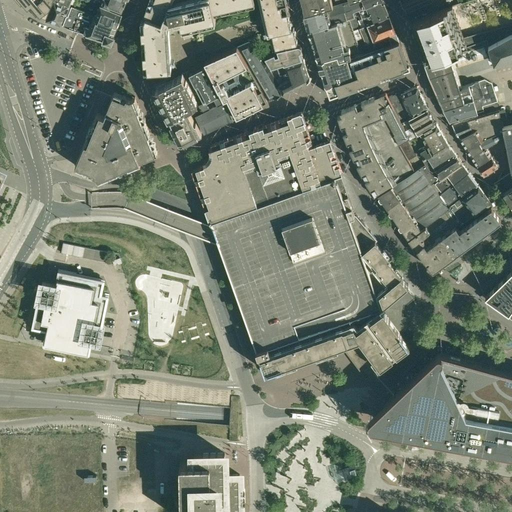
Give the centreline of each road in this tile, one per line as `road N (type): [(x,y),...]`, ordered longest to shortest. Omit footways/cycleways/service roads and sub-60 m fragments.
road 1 (unclassified): [(203,256),(192,219),(175,202),(129,187),(38,179)]
road 2 (unclassified): [(37,211),(135,217),(170,229),(203,256)]
road 3 (unclassified): [(203,256),(264,423)]
road 4 (unclassified): [(372,467),(387,488),(511,511)]
road 5 (residential): [(38,179),(0,50)]
road 6 (unclassified): [(511,474),(394,452)]
